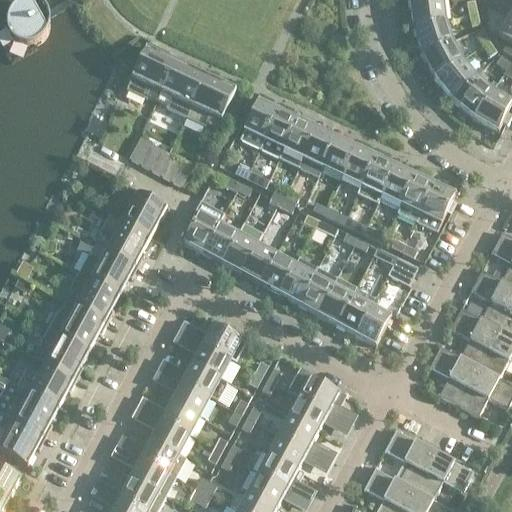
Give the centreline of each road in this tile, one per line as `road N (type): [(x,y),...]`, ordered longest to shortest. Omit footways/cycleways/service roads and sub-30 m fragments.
road 1 (residential): [(62,511),(164,317),(198,298)]
road 2 (residential): [(388,396),(501,182)]
road 3 (residential): [(501,182),(410,117),(381,66),(367,0)]
road 4 (residential): [(388,396),(198,298)]
road 5 (residential): [(388,396),(327,511)]
